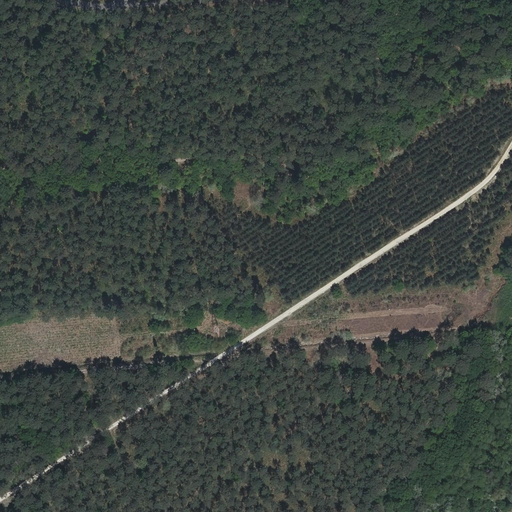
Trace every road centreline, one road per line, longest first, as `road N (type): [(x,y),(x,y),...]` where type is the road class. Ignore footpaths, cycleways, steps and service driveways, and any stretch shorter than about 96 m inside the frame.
road 1 (track): [(511,147),(483,185),(0,500)]
road 2 (track): [(0,379),(454,336)]
road 3 (unclassified): [(219,0),(65,0)]
